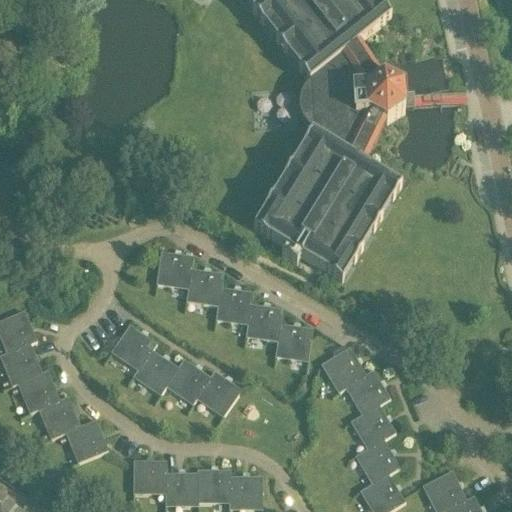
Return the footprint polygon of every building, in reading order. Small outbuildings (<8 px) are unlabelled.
[(252,0),(316,80),(309,86),(303,96),(300,106),(301,117),(305,127),(312,135),(320,140),(261,237),(334,281),(393,185),(362,166),(382,125),(388,128),(406,116),(406,111),(413,111),(412,99),(405,99),(405,94),(385,84),(380,88),(355,50),(383,28),(361,0),(252,0)] [(191,274),(192,274),(193,261),(160,257),(156,289),(188,295),(191,274)] [(223,278),(192,274),(191,274),(188,295),(186,306),(217,311),(218,311),(220,292),(222,292),(223,278)] [(253,297),(222,292),(220,292),(218,311),(217,311),(215,325),(247,330),(250,308),(251,309),(253,297)] [(282,313),(251,309),(250,308),(247,330),(246,342),(277,346),(277,347),(280,329),(281,329),(282,313)] [(6,359),(31,348),(37,346),(24,316),(0,325),(0,343),(6,358),(6,359)] [(312,333),(281,329),(280,329),(277,347),(277,346),(275,361),(308,366),(312,333)] [(152,354),(153,355),(157,348),(129,330),(111,357),(137,375),(152,354)] [(42,379),(42,377),(31,348),(6,359),(6,358),(0,359),(0,362),(12,391),(17,389),(18,390),(42,379)] [(366,379),(350,352),(321,370),(338,398),(345,394),(344,393),(366,379)] [(178,372),(153,355),(152,354),(137,375),(133,381),(160,400),(166,391),(165,391),(178,372)] [(211,382),(210,382),(184,364),(178,372),(165,391),(166,391),(192,410),(196,404),(196,403),(211,382)] [(379,409),(379,410),(391,403),(373,375),(366,379),(344,393),(345,394),(361,420),(379,409)] [(60,406),(59,404),(47,376),(42,377),(42,379),(18,390),(29,418),(38,415),(60,406)] [(196,403),(196,404),(223,422),(241,395),(214,376),(210,382),(211,382),(196,403)] [(81,432),(81,431),(68,401),(59,404),(60,406),(38,415),(51,444),(65,438),(65,439),(81,432)] [(396,438),(379,410),(379,409),(361,420),(350,427),(366,454),(367,455),(384,444),(384,445),(396,438)] [(81,432),(65,439),(77,468),(108,455),(94,424),(81,431),(81,432)] [(401,472),(384,445),(384,444),(367,455),(366,454),(355,461),(371,489),(388,479),(389,480),(401,472)] [(165,478),(167,478),(166,466),(133,466),(133,499),(165,499),(165,478)] [(230,481),(230,475),(197,475),(197,478),(198,478),(198,508),(229,508),(230,508),(230,481)] [(450,511),(467,504),(466,504),(452,475),(422,491),(432,511),(450,511)] [(197,478),(167,478),(165,478),(165,499),(165,511),(198,511),(198,508),(198,478),(197,478)] [(397,511),(405,507),(389,480),(388,479),(371,489),(360,496),(369,511),(397,511)] [(262,511),(262,481),(230,481),(230,508),(229,508),(228,511),(262,511)] [(20,511),(1,496),(0,496),(0,511),(20,511)] [(479,511),(474,500),(466,504),(467,504),(450,511),(479,511)]
